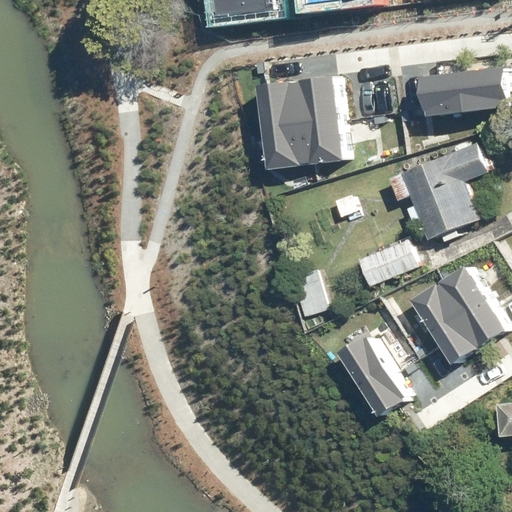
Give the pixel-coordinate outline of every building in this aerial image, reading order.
[(268,0),(209,0),(212,24),(271,17),(268,0)] [(366,0),(295,0),(297,10),(367,2),(366,0)] [(417,76),(422,116),(508,107),(503,67),(417,76)] [(264,168),(344,161),(336,75),(256,83),(264,168)] [(408,120),(343,137),(351,166),(416,148),(408,120)] [(440,234),(442,240),(461,232),(458,225),(482,216),(468,180),(492,170),(480,139),(388,177),(398,200),(403,198),(412,220),(421,217),(430,238),(440,234)] [(381,191),(360,199),(369,222),(390,213),(381,191)] [(412,236),(360,255),(371,285),(423,266),(412,236)] [(323,267),(297,274),(308,315),(334,308),(323,267)] [(465,267),(410,299),(448,363),(503,331),(465,267)] [(370,331),(337,352),(378,415),(411,393),(370,331)]
